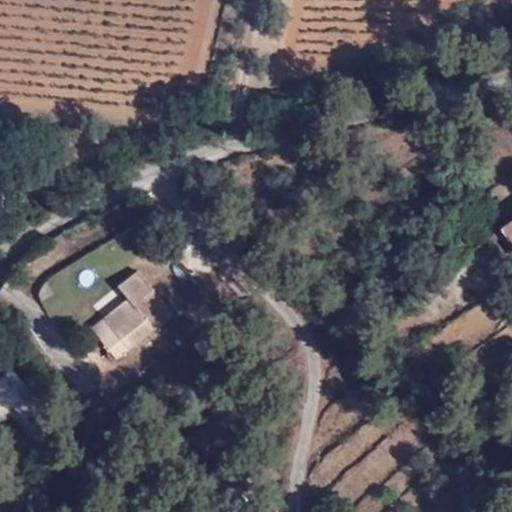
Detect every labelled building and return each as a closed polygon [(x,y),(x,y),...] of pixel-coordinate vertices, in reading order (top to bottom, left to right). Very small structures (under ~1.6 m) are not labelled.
[(511,222),(501,232),(511,247),(511,222)] [(124,305),(88,336),(117,368),(153,336),(148,331),(165,316),(135,282),(118,298),(124,305)] [(50,410),(27,384),(0,407),(0,413),(20,436),(44,416),(50,410)] [(44,416),(20,437),(35,453),(59,431),(44,416)] [(104,503),(130,478),(107,453),(80,478),(104,503)]
